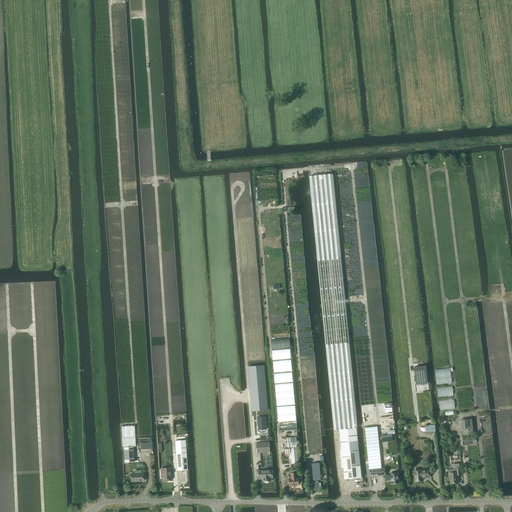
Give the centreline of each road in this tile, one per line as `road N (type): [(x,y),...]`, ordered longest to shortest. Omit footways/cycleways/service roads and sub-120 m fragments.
road 1 (track): [(457,411),(427,172),(436,169),(445,170),(476,413)]
road 2 (track): [(136,449),(108,0)]
road 3 (unclassified): [(87,511),(100,503),(143,500),(511,501)]
road 4 (track): [(170,420),(143,0)]
road 5 (track): [(417,423),(388,163),(399,162)]
road 6 (track): [(252,439),(231,188)]
road 7 (track): [(31,283),(42,511)]
road 8 (track): [(6,284),(16,511)]
